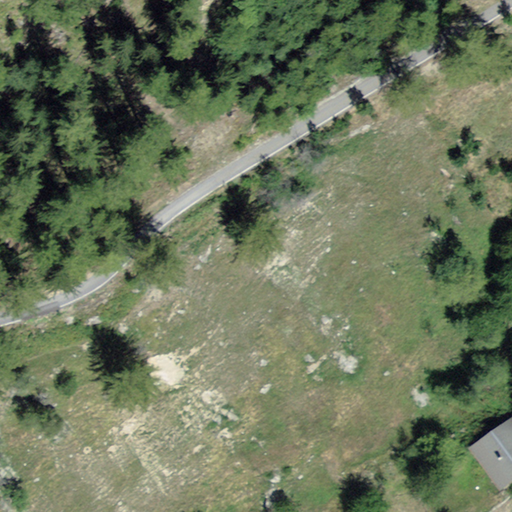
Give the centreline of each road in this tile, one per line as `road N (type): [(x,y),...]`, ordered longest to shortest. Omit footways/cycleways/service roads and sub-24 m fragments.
road 1 (tertiary): [(0,489),(511,61)]
road 2 (track): [(0,317),(94,280),(163,216),(284,137)]
road 3 (unclassified): [(284,137),(511,0)]
